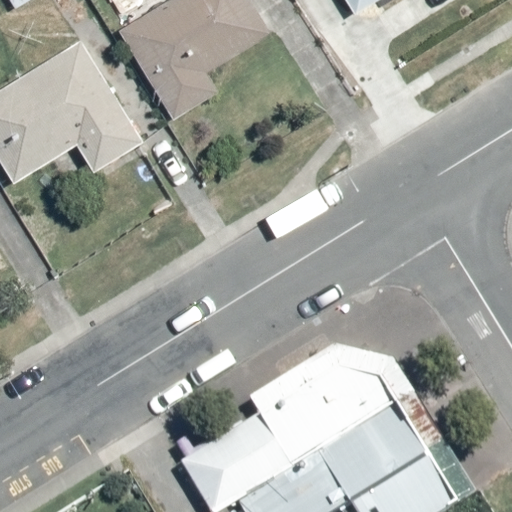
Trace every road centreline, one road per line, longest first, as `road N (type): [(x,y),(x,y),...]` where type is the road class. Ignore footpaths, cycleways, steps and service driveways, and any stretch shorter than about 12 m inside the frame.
road 1 (residential): [(0,447),(411,189)]
road 2 (residential): [(511,349),(411,189)]
